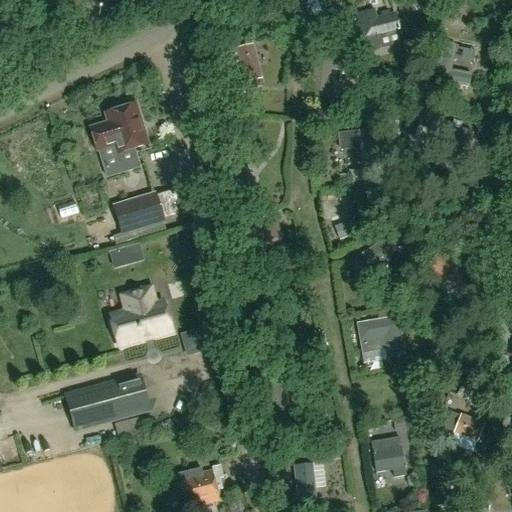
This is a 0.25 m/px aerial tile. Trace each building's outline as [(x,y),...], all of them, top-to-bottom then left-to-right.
[(374,10),(356,15),(365,53),(375,50),(372,39),(400,31),(395,14),(376,19),(374,10)] [(204,50),(209,66),(223,62),(219,46),(204,50)] [(464,51),(442,47),(436,82),(468,88),(471,74),(460,72),(464,51)] [(353,54),(314,50),(310,92),(328,94),(330,71),(351,73),(353,54)] [(107,123),(90,129),(97,152),(98,151),(107,178),(140,168),(135,149),(147,145),(135,106),(105,115),(107,123)] [(464,154),(472,138),(438,120),(430,137),(464,154)] [(377,131),(337,134),(339,152),(354,151),(355,159),(360,158),(361,167),(380,165),(377,131)] [(217,213),(227,210),(252,205),(245,170),(219,175),(223,194),(214,196),(217,213)] [(113,207),(121,234),(163,222),(154,195),(113,207)] [(378,227),(370,203),(346,211),(350,222),(334,227),(339,241),(378,227)] [(283,255),(278,224),(230,232),(236,263),(283,255)] [(412,259),(397,233),(347,263),(356,279),(385,261),(392,271),(412,259)] [(138,245),(107,253),(112,270),(142,262),(138,245)] [(458,266),(438,252),(424,272),(443,286),(447,281),(468,296),(479,280),(458,266)] [(118,347),(171,333),(162,302),(154,304),(150,289),(121,297),(125,312),(109,317),(118,347)] [(281,310),(271,312),(253,315),(255,326),(259,325),(261,330),(253,332),(255,344),(260,343),(261,346),(278,343),(273,324),(284,322),(281,310)] [(399,317),(355,324),(361,363),(405,355),(399,317)] [(148,411),(138,376),(65,397),(75,432),(148,411)] [(484,425),(460,416),(453,434),(477,444),(484,425)] [(370,443),(372,453),(375,475),(392,472),(393,480),(406,478),(404,470),(399,439),(370,443)] [(316,502),(312,465),(292,467),(296,494),(291,494),(293,505),(316,502)] [(221,470),(212,473),(202,475),(201,470),(177,475),(185,510),(219,503),(214,481),(223,479),(221,470)] [(225,496),(229,511),(248,511),(243,491),(225,496)]
